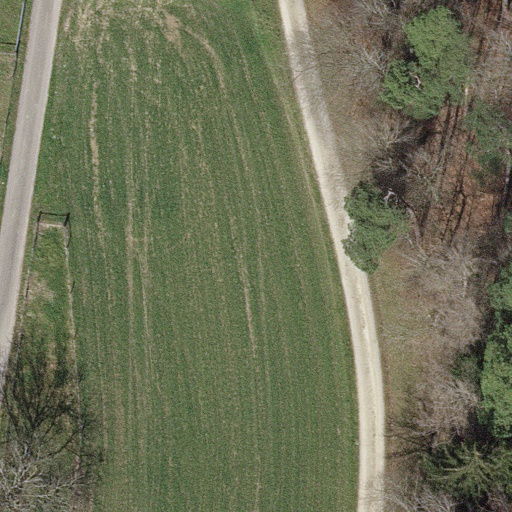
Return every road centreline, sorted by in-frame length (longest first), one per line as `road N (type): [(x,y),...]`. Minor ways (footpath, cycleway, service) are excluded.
road 1 (track): [(374,511),(366,308),(296,0)]
road 2 (residential): [(0,369),(47,0)]
